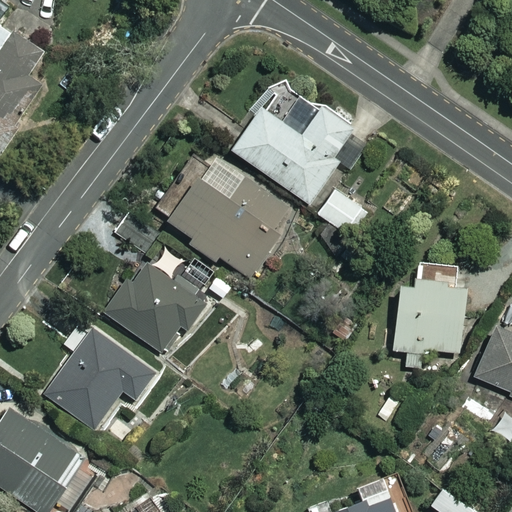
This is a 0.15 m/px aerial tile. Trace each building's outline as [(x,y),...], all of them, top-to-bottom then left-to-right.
[(0,20),(0,149),(43,84),(27,74),(43,49),(0,20)] [(303,135),(264,106),(234,148),(310,203),(339,162),(350,170),(372,139),(324,105),(303,135)] [(292,208),(217,153),(170,218),(195,236),(191,241),(217,259),(220,255),(250,276),(280,235),(274,231),(292,208)] [(366,205),(338,187),(320,215),(348,233),(366,205)] [(162,351),(180,326),(185,330),(205,302),(171,277),(185,259),(166,245),(153,264),(143,257),(105,310),(162,351)] [(455,264),(419,259),(416,284),(403,282),(394,348),(408,350),(406,365),(421,367),(424,347),(460,352),(469,286),(452,284),(455,264)] [(64,343),(74,351),(45,391),(95,427),(123,390),(135,399),(158,367),(86,314),(64,343)] [(511,392),(511,329),(498,324),(475,375),(511,392)] [(47,511),(86,457),(12,406),(0,422),(0,484),(40,511),(47,511)] [(511,417),(504,413),(494,432),(511,442),(511,417)] [(444,483),(430,504),(442,511),(474,511),(479,506),(444,483)] [(399,511),(390,487),(332,510),(332,511),(399,511)]
